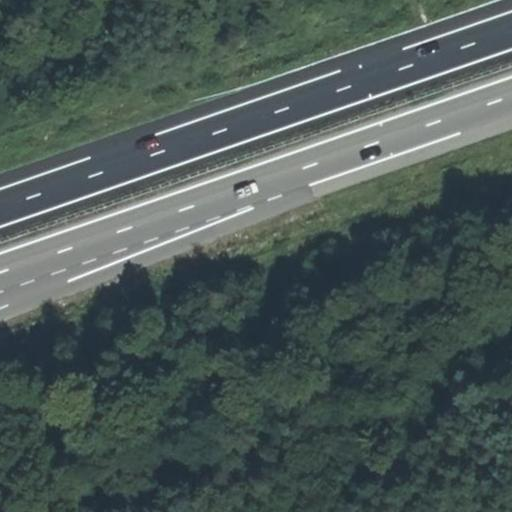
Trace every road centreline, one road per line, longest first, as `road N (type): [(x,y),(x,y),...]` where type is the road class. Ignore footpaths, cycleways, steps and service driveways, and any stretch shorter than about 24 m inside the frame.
road 1 (track): [(511,178),(212,274),(0,356)]
road 2 (motorway): [(511,28),(0,206)]
road 3 (motorway): [(0,271),(511,94)]
road 4 (track): [(0,124),(370,0)]
